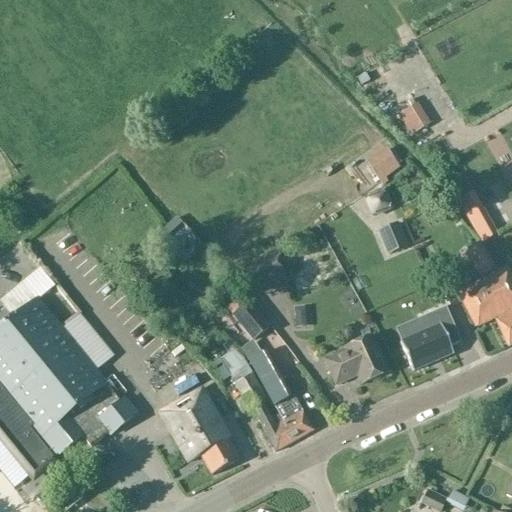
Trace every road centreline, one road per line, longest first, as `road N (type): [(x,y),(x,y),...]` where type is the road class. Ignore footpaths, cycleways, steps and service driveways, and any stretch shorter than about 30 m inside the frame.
road 1 (unclassified): [(305,458),(511,365)]
road 2 (unclassified): [(197,511),(305,458)]
